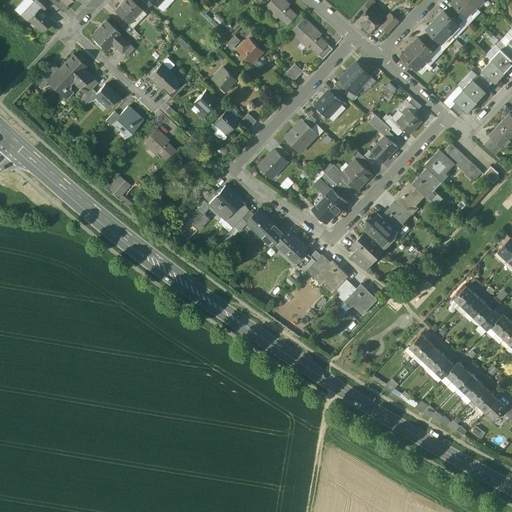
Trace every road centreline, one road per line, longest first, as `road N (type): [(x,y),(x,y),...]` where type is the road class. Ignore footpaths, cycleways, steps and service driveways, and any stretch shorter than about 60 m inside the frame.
road 1 (secondary): [(18,147),(212,304),(367,407),(511,489)]
road 2 (residential): [(354,40),(229,174),(328,246)]
road 3 (residential): [(328,246),(445,117)]
road 4 (residential): [(96,0),(68,31),(156,106)]
road 5 (track): [(336,387),(310,511)]
